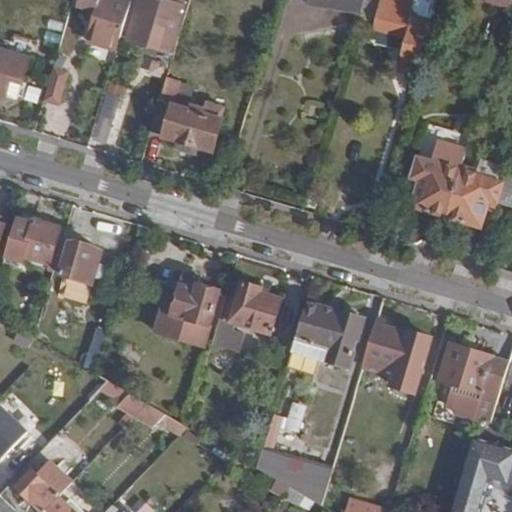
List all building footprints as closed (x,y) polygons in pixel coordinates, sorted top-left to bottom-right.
[(94,40),(120,48),(132,9),(134,0),(84,0),(83,5),(102,10),(94,40)] [(141,0),(130,39),(171,52),(186,0),(141,0)] [(366,0),(364,8),(374,11),(377,0),(366,0)] [(398,70),(420,76),(437,22),(412,15),(416,2),(411,0),(385,0),(377,28),(407,37),(398,70)] [(364,8),(359,24),(370,27),(374,11),(364,8)] [(0,94),(5,96),(10,78),(22,81),(28,58),(0,49),(0,94)] [(56,60),(45,98),(60,102),(72,64),(56,60)] [(167,64),(151,60),(148,75),(163,79),(167,64)] [(162,99),(176,102),(183,79),(169,75),(162,99)] [(125,88),(110,82),(106,90),(122,96),(125,88)] [(106,94),(90,145),(103,149),(118,98),(106,94)] [(162,99),(152,130),(166,134),(166,136),(214,150),(224,119),(223,119),(225,106),(208,101),(205,107),(192,103),(191,106),(176,102),(162,99)] [(463,170),(469,149),(442,141),(434,162),(423,157),(417,177),(423,181),(416,207),(449,217),(463,170)] [(463,170),(449,217),(481,227),(490,201),(511,207),(511,178),(506,177),(504,182),(497,181),(500,165),(482,160),(479,174),(463,170)] [(55,267),(62,241),(58,240),(60,230),(35,223),(34,227),(17,222),(6,258),(23,264),(24,258),(30,260),(29,265),(38,267),(40,262),(55,267)] [(55,267),(54,270),(63,273),(62,276),(85,284),(88,275),(97,277),(100,266),(91,263),(95,252),(81,247),(81,243),(68,239),(67,243),(62,241),(55,267)] [(205,345),(222,290),(199,283),(198,288),(182,284),(178,296),(168,293),(162,314),(168,315),(163,333),(205,345)] [(218,329),(215,338),(230,342),(236,323),(273,333),(282,299),(261,292),(262,289),(242,283),(236,304),(226,301),(218,329)] [(307,306),(296,341),(329,352),(325,362),(349,370),(364,321),(342,313),(341,316),(307,306)] [(398,370),(396,376),(393,385),(416,392),(432,339),(419,335),(417,337),(377,325),(367,360),(398,370)] [(30,346),(33,339),(20,331),(17,338),(30,346)] [(493,419),(510,364),(451,346),(439,383),(452,387),(446,408),(456,411),(455,416),(475,422),(478,413),(493,419)] [(367,360),(364,367),(396,376),(398,370),(367,360)] [(95,375),(90,372),(84,381),(100,391),(108,383),(95,375)] [(188,429),(145,404),(134,416),(157,429),(160,425),(180,437),(188,429)] [(0,422),(0,466),(10,476),(37,448),(5,417),(0,422)] [(511,452),(475,441),(452,511),(478,511),(488,481),(507,486),(511,471),(511,452)] [(10,476),(14,481),(42,453),(37,448),(10,476)] [(274,480),(288,488),(301,495),(322,507),(330,480),(261,460),(258,470),(274,480)] [(17,489),(41,511),(43,511),(58,497),(34,473),(17,489)] [(71,483),(61,493),(64,497),(75,487),(71,483)] [(58,497),(43,511),(78,511),(68,501),(64,504),(58,497)]
